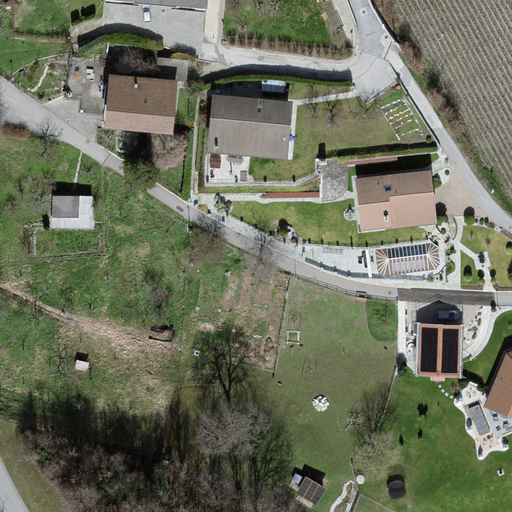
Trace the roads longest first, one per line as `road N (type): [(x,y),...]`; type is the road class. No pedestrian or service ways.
road 1 (residential): [(511,300),(375,290),(274,262),(0,87)]
road 2 (residential): [(344,0),(365,55),(454,186),(511,233)]
